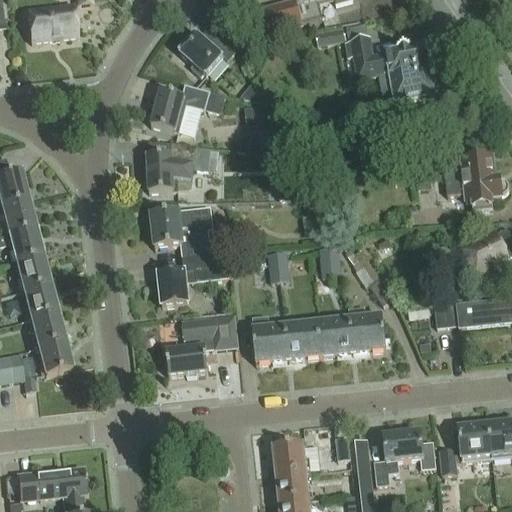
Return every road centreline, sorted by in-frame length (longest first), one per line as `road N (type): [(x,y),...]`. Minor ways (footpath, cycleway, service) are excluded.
road 1 (residential): [(232,420),(511,389)]
road 2 (residential): [(119,433),(95,183)]
road 3 (tertiary): [(511,114),(432,0)]
